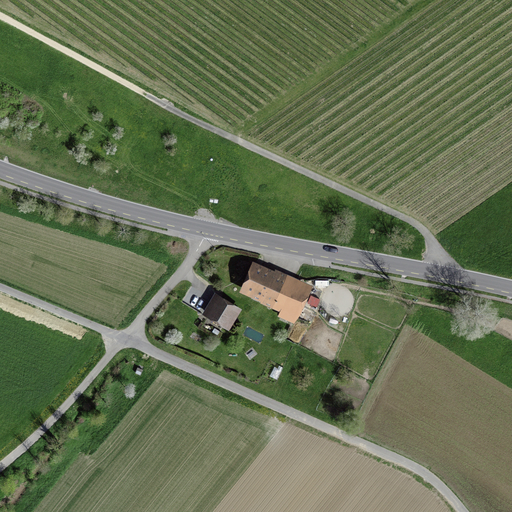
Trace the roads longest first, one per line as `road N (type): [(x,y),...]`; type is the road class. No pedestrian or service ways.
road 1 (primary): [(511,287),(136,212),(0,166)]
road 2 (track): [(432,271),(435,242),(401,216),(169,106),(0,14)]
road 3 (track): [(461,511),(439,485),(385,454),(123,340)]
road 4 (track): [(0,471),(123,340)]
road 5 (track): [(123,340),(206,228)]
road 6 (track): [(123,340),(0,288)]
